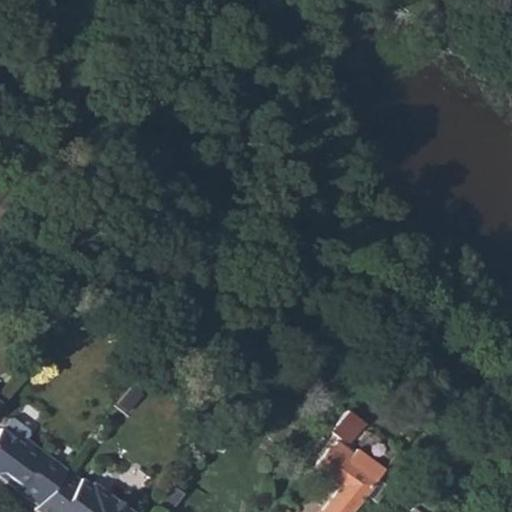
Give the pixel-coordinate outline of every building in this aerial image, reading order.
[(330,431),(346,443),(360,422),(345,411),(330,431)] [(0,431),(0,473),(13,483),(10,487),(34,506),(61,470),(22,440),(18,446),(0,431)] [(328,447),(314,466),(340,487),(332,498),(350,511),(351,511),(382,470),(355,450),(351,454),(334,441),(330,447),(328,447)] [(34,506),(31,510),(33,511),(126,511),(87,482),(85,485),(77,478),(76,480),(61,470),(34,506)] [(0,479),(10,487),(13,483),(0,473),(0,479)] [(409,509),(412,511),(432,511),(446,493),(431,480),(409,509)] [(350,511),(332,498),(321,511),(350,511)]
